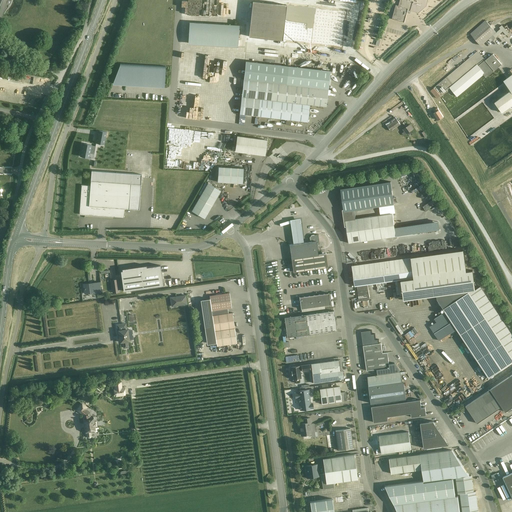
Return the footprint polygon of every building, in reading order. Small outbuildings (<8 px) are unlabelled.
[(429,0),(400,0),(399,6),(396,5),(392,19),(404,22),(408,10),(410,10),(410,11),(416,13),(419,13),(427,7),(429,0)] [(252,1),(248,36),(317,44),(321,9),(252,1)] [(485,20),(470,34),(474,37),(474,38),(475,39),(479,43),(481,45),(488,39),(491,42),(502,31),(508,38),(511,35),(502,25),(499,27),(500,28),(496,32),(494,30),(492,28),(490,26),(488,23),(488,22),(485,20)] [(237,27),(188,24),(186,47),(236,50),(237,27)] [(486,77),(498,68),(502,64),(493,54),(485,60),(477,51),(451,74),(431,91),(437,98),(450,88),(457,97),(483,75),(486,77)] [(180,58),(203,60),(200,85),(222,87),(223,81),(214,80),(214,81),(209,80),(211,61),(214,61),(215,55),(181,52),(180,58)] [(246,62),(240,114),(308,122),(310,104),(326,107),(330,72),(246,62)] [(165,66),(121,64),(114,84),(164,87),(165,66)] [(201,74),(179,72),(178,85),(195,86),(196,82),(200,82),(201,74)] [(511,91),(495,102),(502,113),(511,105),(511,74),(511,75),(511,79),(506,84),(511,91)] [(214,97),(201,96),(201,93),(197,93),(196,95),(199,95),(199,96),(194,96),(194,104),(204,104),(204,102),(213,102),(214,97)] [(438,120),(444,117),(438,108),(434,110),(435,112),(434,113),(438,120)] [(189,118),(213,121),(214,113),(217,114),(217,110),(212,109),(212,114),(210,114),(209,117),(190,115),(189,118)] [(391,131),(400,124),(397,119),(387,126),(391,131)] [(403,124),(396,129),(398,132),(405,127),(403,124)] [(404,135),(413,129),(410,125),(403,129),(405,131),(402,133),(404,135)] [(97,140),(96,143),(104,144),(105,142),(106,132),(99,131),(97,140)] [(237,136),(235,151),(265,155),(267,140),(237,136)] [(83,143),(81,156),(89,157),(90,153),(94,154),(96,146),(83,143)] [(177,215),(179,167),(152,165),(150,214),(177,215)] [(218,166),(217,182),(243,183),(243,168),(218,166)] [(82,185),(79,214),(85,215),(85,213),(113,215),(113,216),(123,217),(124,208),(139,209),(142,174),(92,171),(90,186),(82,185)] [(391,182),(341,189),(344,209),(343,209),(344,221),(346,220),(356,219),(355,210),(394,204),(391,182)] [(208,183),(202,193),(192,211),(205,219),(221,191),(208,183)] [(346,220),(344,221),(345,227),(346,226),(349,243),(386,237),(396,236),(395,230),(394,220),(393,214),(383,215),(356,219),(346,220)] [(292,241),(293,244),(304,243),(303,240),(303,235),(302,229),(301,223),(300,219),(290,220),(290,224),(291,231),(292,236),(292,241)] [(293,244),(289,245),(290,252),(291,256),(291,259),(292,264),(293,272),(328,267),(326,255),(326,253),(318,255),(318,252),(317,248),(320,248),(319,241),(318,235),(314,235),(311,235),(310,237),(310,242),(304,243),(293,244)] [(412,257),(352,266),(355,286),(401,279),(404,300),(436,295),(436,299),(444,311),(433,319),(436,322),(433,324),(438,330),(451,321),(489,378),(511,362),(511,333),(480,286),(475,289),(473,270),(466,271),(463,250),(412,257)] [(122,271),(121,271),(124,291),(163,285),(161,265),(147,267),(147,265),(137,267),(133,267),(122,269),(122,271)] [(113,293),(119,292),(117,280),(111,280),(113,293)] [(92,284),(84,285),(85,294),(90,293),(90,292),(96,291),(96,292),(101,292),(99,282),(92,283),(92,284)] [(228,313),(228,308),(232,308),(229,293),(210,296),(210,300),(212,311),(216,342),(216,343),(217,346),(237,343),(232,313),(228,313)] [(324,306),(331,305),(329,293),(299,297),(301,309),(324,306)] [(171,298),(172,306),(187,304),(186,295),(171,298)] [(210,300),(202,301),(208,343),(216,342),(212,311),(210,300)] [(287,337),(337,330),(334,311),(289,317),(284,317),(287,337)] [(121,324),(117,325),(118,336),(120,336),(121,342),(123,342),(124,348),(128,347),(127,341),(129,341),(128,329),(122,330),(121,324)] [(361,332),(362,336),(363,346),(376,344),(379,343),(379,339),(376,340),(375,334),(372,334),(371,330),(361,332)] [(382,353),(381,343),(379,343),(376,344),(363,346),(365,356),(375,354),(382,353)] [(382,353),(375,354),(377,369),(377,375),(400,372),(394,363),(389,364),(387,352),(382,353)] [(377,369),(375,354),(365,356),(367,371),(377,369)] [(343,379),(343,375),(342,369),(341,360),(338,360),(318,363),(311,364),(291,367),(292,371),(292,375),(293,380),(295,379),(295,382),(297,383),(299,383),(300,381),(300,379),(301,378),(300,373),(300,370),(302,370),(302,371),(311,370),(312,370),(314,383),(343,379)] [(367,377),(369,388),(371,403),(406,398),(404,383),(402,384),(401,372),(367,377)] [(466,406),(477,423),(502,407),(505,412),(511,407),(511,374),(490,389),(466,406)] [(126,393),(125,389),(125,387),(122,387),(122,382),(114,383),(115,390),(114,390),(114,395),(115,395),(115,397),(126,395),(125,393),(126,393)] [(345,392),(340,393),(339,386),(320,389),(322,404),(342,401),(346,400),(346,398),(347,397),(347,395),(346,394),(345,392)] [(295,393),(296,399),(299,398),(300,410),(313,408),(312,403),(310,403),(309,396),(308,396),(308,390),(298,391),(298,392),(295,393)] [(420,400),(398,403),(372,406),(374,422),(388,420),(388,416),(411,413),(411,417),(426,415),(425,407),(421,407),(420,400)] [(82,404),(77,410),(84,415),(85,418),(84,418),(86,433),(87,433),(87,436),(88,437),(89,438),(90,437),(91,437),(91,435),(91,432),(95,432),(95,427),(96,426),(95,421),(94,422),(93,418),(89,418),(88,413),(85,410),(87,407),(82,404)] [(301,428),(302,435),(305,435),(311,434),(310,424),(311,424),(310,418),(304,419),(304,423),(299,424),(300,428),(301,428)] [(420,423),(423,448),(449,445),(433,421),(420,423)] [(350,428),(335,430),(338,450),(353,448),(350,428)] [(379,436),(382,454),(411,449),(409,432),(379,436)] [(451,450),(420,454),(422,469),(424,479),(424,482),(453,478),(456,477),(470,476),(451,450)] [(306,472),(307,478),(321,476),(323,489),(334,488),(333,483),(358,479),(354,454),(323,459),(325,474),(321,474),(318,475),(318,471),(319,471),(318,464),(306,466),(307,472),(306,472)] [(391,474),(422,469),(420,454),(389,458),(391,474)] [(511,472),(503,477),(508,487),(511,495),(511,472)] [(472,475),(470,476),(456,477),(457,486),(473,483),(472,475)] [(385,484),(395,505),(456,496),(453,478),(424,482),(424,479),(385,484)] [(458,494),(460,493),(474,492),(473,483),(457,486),(458,494)] [(460,493),(461,501),(477,499),(476,491),(474,492),(460,493)] [(395,505),(398,511),(459,511),(458,496),(456,496),(395,505)] [(371,511),(369,511),(368,508),(352,510),(352,511),(333,511),(332,499),(310,502),(311,511),(371,511)] [(478,507),(477,499),(461,501),(462,509),(478,507)]
